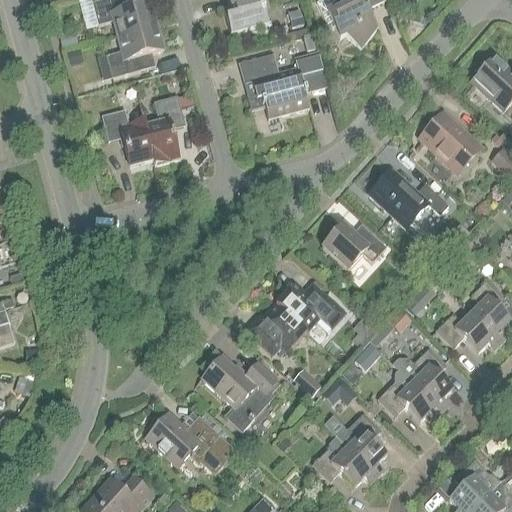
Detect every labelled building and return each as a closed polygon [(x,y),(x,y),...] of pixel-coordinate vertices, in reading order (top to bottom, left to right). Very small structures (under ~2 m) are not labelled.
[(112,25),(116,40),(156,30),(149,5),(123,12),(119,0),(114,0),(92,6),(99,29),(112,25)] [(254,0),(225,0),(228,9),(222,11),(229,37),(267,27),(260,1),(255,2),(254,0)] [(382,0),(336,0),(340,9),(327,15),(339,42),(346,39),(360,51),(376,33),(366,11),(384,3),(382,0)] [(308,35),(302,11),(288,15),(295,39),(308,35)] [(106,59),(112,82),(140,75),(136,61),(162,54),(156,30),(116,40),(120,55),(106,59)] [(75,35),(59,39),(62,51),(78,46),(75,35)] [(316,53),(312,37),(304,39),(309,55),(316,53)] [(84,66),(80,52),(67,56),(70,69),(84,66)] [(258,96),(261,109),(263,108),(267,123),(288,118),(277,77),(271,53),(236,62),(243,87),(250,85),(253,98),(258,96)] [(277,77),(288,118),(308,112),(304,97),(327,91),(317,55),(293,61),(296,72),(277,77)] [(511,77),(493,60),(470,86),(502,115),(511,104),(511,77)] [(190,98),(182,100),(184,110),(193,108),(190,98)] [(144,129),(152,164),(154,170),(155,169),(178,162),(170,132),(183,129),(176,100),(153,106),(158,126),(144,129)] [(129,170),(152,164),(144,129),(143,123),(141,124),(141,125),(127,128),(123,114),(101,120),(107,145),(121,141),(129,170)] [(442,118),(419,142),(435,157),(434,159),(443,168),(445,166),(453,174),(476,150),(442,118)] [(495,138),(490,144),(498,151),(503,145),(495,138)] [(511,182),(511,158),(504,151),(492,165),(511,183),(511,182)] [(415,197),(391,174),(368,199),(404,232),(426,209),(438,220),(447,210),(424,188),(415,197)] [(351,238),(341,228),(320,251),(346,275),(361,258),(371,267),(385,252),(360,229),(351,238)] [(467,242),(455,254),(466,266),(478,253),(467,242)] [(444,245),(420,270),(429,279),(453,253),(444,245)] [(21,278),(10,281),(12,288),(23,285),(21,278)] [(469,318),(499,348),(506,341),(499,335),(509,325),(495,311),(504,302),(486,284),(470,300),(479,309),(469,318)] [(275,308),(305,336),(314,326),(326,337),(335,327),(344,318),(319,295),(311,288),(303,297),(293,288),(275,308)] [(414,320),(433,299),(422,289),(403,309),(414,320)] [(0,315),(3,315),(15,311),(12,302),(0,305),(0,315)] [(286,357),(305,336),(275,308),(256,328),(253,325),(245,335),(271,359),(279,351),(286,357)] [(401,314),(389,326),(401,338),(413,326),(401,314)] [(0,351),(14,347),(3,315),(0,315),(0,351)] [(492,355),(499,348),(469,318),(460,327),(452,318),(435,335),(453,353),(462,344),(476,358),(486,348),(492,355)] [(369,348),(353,365),(364,375),(379,358),(369,348)] [(428,352),(412,368),(407,363),(396,364),(391,369),(397,374),(441,417),(448,410),(441,404),(451,394),(437,379),(446,370),(428,352)] [(38,353),(25,354),(26,369),(38,369),(38,353)] [(219,362),(200,383),(233,413),(224,423),(240,437),(273,401),(270,398),(279,388),(256,368),(246,379),(244,377),(242,379),(223,361),(221,364),(219,362)] [(323,391),(304,374),(294,385),(313,402),(323,391)] [(434,423),(441,417),(397,374),(394,378),(393,387),(377,403),(395,421),(404,412),(418,427),(428,417),(434,423)] [(19,378),(15,391),(31,396),(35,383),(19,378)] [(338,380),(321,398),(332,409),(338,401),(346,409),(356,398),(338,380)] [(169,417),(145,444),(175,472),(192,453),(203,464),(205,466),(209,468),(213,471),(217,471),(221,471),(224,469),(235,456),(201,425),(190,437),(169,417)] [(375,482),(382,476),(376,469),(386,459),(371,445),(380,436),(362,418),(347,433),(342,433),(334,441),(375,482)] [(369,489),(375,482),(334,441),(327,448),(328,453),(311,469),(329,487),(338,478),(353,492),(362,482),(369,489)] [(285,442),(278,449),(285,456),(292,449),(285,442)] [(455,486),(460,492),(448,504),(455,511),(472,511),(499,486),(492,478),(487,479),(472,463),(454,481),(457,484),(455,486)] [(109,483),(83,511),(139,511),(152,499),(132,481),(121,494),(109,483)] [(499,486),(472,511),(511,511),(511,504),(508,500),(507,494),(499,486)] [(265,501),(253,511),(274,511),(275,511),(265,501)]
